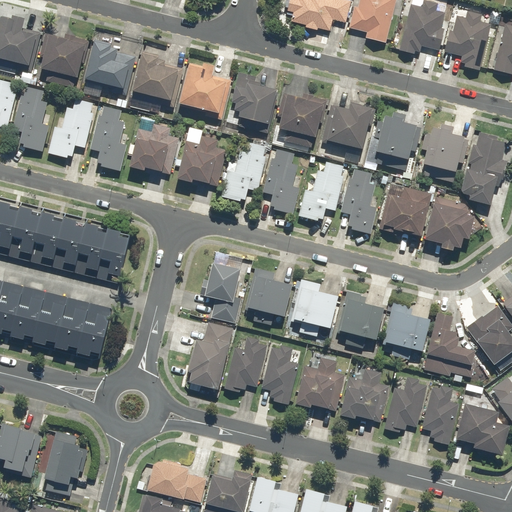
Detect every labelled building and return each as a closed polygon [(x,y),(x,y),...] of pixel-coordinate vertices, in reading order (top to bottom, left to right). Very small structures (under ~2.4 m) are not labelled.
[(289,0),(284,19),(306,25),(306,27),(317,30),(318,28),(330,30),(333,19),(346,22),(351,0),(289,0)] [(355,0),(349,28),(367,32),(366,36),(387,41),(396,1),(395,1),(394,0),(355,0)] [(405,23),(399,22),(397,30),(403,31),(399,50),(414,54),(415,50),(420,51),(422,47),(439,51),(444,28),(441,28),(445,12),(437,10),(438,3),(424,0),(422,0),(421,6),(410,4),(405,23)] [(449,29),(443,52),(463,57),(461,62),(466,64),(465,67),(479,70),(491,23),(481,20),(482,14),(467,10),(465,18),(456,15),(453,30),(449,29)] [(11,18),(0,15),(0,70),(4,71),(5,65),(31,72),(41,32),(32,30),(32,32),(22,30),(24,18),(15,16),(11,15),(11,18)] [(511,25),(505,24),(494,70),(511,74),(511,25)] [(75,36),(69,35),(68,39),(48,34),(40,68),(46,69),(45,72),(48,73),(46,81),(72,87),(75,77),(77,78),(86,41),(75,38),(75,36)] [(87,79),(83,93),(101,97),(104,84),(128,90),(136,57),(116,52),(117,49),(110,47),(111,44),(93,40),(84,79),(87,79)] [(151,96),(159,98),(158,104),(174,107),(182,70),(164,65),(165,61),(158,59),(158,56),(141,52),(129,104),(148,109),(151,96)] [(180,106),(188,108),(189,105),(206,110),(204,115),(221,120),(232,79),(222,77),(221,80),(211,78),(214,65),(202,62),(201,65),(189,62),(178,103),(181,103),(180,106)] [(36,85),(37,78),(32,77),(33,74),(23,71),(21,82),(36,85)] [(261,83),(246,79),(247,75),(238,72),(226,122),(269,133),(279,91),(260,86),(261,83)] [(0,127),(8,129),(15,93),(13,93),(15,83),(0,79),(0,127)] [(23,96),(21,95),(12,129),(19,131),(17,136),(16,142),(24,144),(23,146),(42,151),(49,125),(42,123),(47,102),(41,101),(44,91),(26,86),(23,96)] [(306,100),(287,94),(277,128),(287,131),(284,141),(311,148),(325,100),(307,95),(306,100)] [(127,98),(115,98),(115,108),(127,108),(127,98)] [(93,103),(75,99),(73,109),(67,108),(62,129),(54,127),(48,153),(67,157),(68,155),(72,156),(74,145),(85,148),(93,114),(90,113),(93,103)] [(362,149),(372,108),(350,103),(349,109),(330,104),(321,143),(335,146),(336,143),(362,149)] [(101,115),(98,114),(90,148),(99,150),(96,162),(101,163),(100,166),(121,171),(127,144),(120,142),(125,121),(120,120),(122,110),(103,105),(101,115)] [(139,115),(128,112),(125,123),(136,126),(139,115)] [(406,170),(417,125),(402,121),(403,118),(384,114),(382,122),(378,121),(374,138),(379,139),(373,162),(406,170)] [(132,154),(129,166),(144,170),(145,167),(162,171),(167,148),(175,150),(178,138),(169,136),(172,126),(146,119),(144,130),(138,129),(134,145),(131,144),(128,154),(132,154)] [(424,150),(426,150),(423,163),(426,164),(423,175),(453,182),(464,136),(450,133),(451,129),(440,127),(440,129),(432,127),(430,133),(428,133),(424,150)] [(180,166),(177,178),(192,182),(192,179),(210,183),(215,160),(223,162),(226,150),(216,147),(218,138),(195,132),(192,142),(186,140),(181,159),(176,158),(175,165),(180,166)] [(503,159),(507,142),(497,140),(497,136),(479,132),(476,147),(474,146),(470,161),(472,162),(470,169),(466,168),(461,191),(466,193),(465,198),(490,204),(497,177),(500,177),(502,170),(505,171),(508,161),(503,159)] [(233,198),(245,201),(247,189),(258,191),(266,156),(263,156),(265,146),(247,142),(245,152),(239,150),(237,163),(228,162),(220,198),(233,200),(233,198)] [(262,192),(269,193),(266,205),(274,206),(273,209),(292,214),(299,187),(292,186),(297,164),(292,163),(294,153),(276,149),(274,159),(271,158),(262,192)] [(343,166),(326,161),(324,172),(317,170),(312,191),(305,189),(298,216),(317,220),(318,218),(322,219),(325,208),(335,210),(343,176),(341,176),(343,166)] [(351,178),(348,178),(340,212),(350,214),(347,225),(352,226),(351,229),(371,234),(377,207),(370,205),(375,184),(370,183),(372,172),(354,168),(351,178)] [(412,171),(401,170),(400,180),(412,180),(412,171)] [(402,231),(421,236),(432,193),(404,186),(401,196),(388,193),(378,228),(395,232),(394,235),(401,237),(402,231)] [(441,247),(453,250),(454,246),(461,248),(463,237),(469,239),(475,216),(467,214),(468,210),(463,209),(465,204),(436,196),(425,238),(442,243),(441,247)] [(0,254),(7,256),(29,261),(51,267),(72,272),(94,278),(118,284),(129,239),(119,236),(120,231),(107,227),(106,233),(97,231),(98,225),(85,222),(83,227),(75,225),(76,220),(63,216),(62,222),(53,219),(54,214),(41,211),(40,216),(30,214),(32,209),(19,205),(18,211),(9,208),(10,203),(0,200),(0,254)] [(241,269),(211,262),(204,295),(214,297),(210,317),(236,323),(245,284),(237,283),(241,269)] [(253,275),(245,310),(248,311),(246,319),(272,325),(274,313),(284,315),(292,284),(274,280),(275,272),(261,269),(259,276),(253,275)] [(320,284),(301,279),(289,329),(317,336),(319,325),(330,328),(338,295),(318,291),(320,284)] [(0,332),(1,333),(2,328),(12,331),(11,335),(24,339),(25,334),(34,336),(33,341),(45,344),(46,339),(56,342),(55,347),(67,350),(68,345),(78,347),(77,352),(89,355),(91,350),(101,353),(112,309),(89,303),(67,297),(46,292),(23,286),(1,281),(0,280),(0,332)] [(367,296),(346,292),(338,333),(347,335),(345,344),(363,347),(365,337),(377,339),(384,306),(365,303),(367,296)] [(511,295),(502,303),(511,315),(511,295)] [(391,355),(409,359),(412,349),(422,351),(430,319),(411,314),(413,307),(392,302),(382,344),(393,346),(391,355)] [(482,314),(465,327),(494,364),(511,350),(511,318),(504,308),(502,310),(498,305),(483,316),(482,314)] [(423,370),(451,376),(451,373),(472,378),(474,369),(471,368),(475,349),(457,345),(459,337),(455,336),(456,331),(450,330),(453,317),(437,313),(423,370)] [(204,342),(196,339),(188,371),(192,372),(189,382),(218,389),(233,328),(209,322),(204,342)] [(259,343),(259,340),(247,337),(243,353),(233,351),(223,388),(240,392),(240,388),(245,390),(246,385),(257,387),(268,345),(259,343)] [(280,349),(271,347),(261,388),(270,390),(268,396),(275,398),(274,402),(289,405),(299,363),(290,361),(293,348),(280,345),(280,349)] [(323,358),(320,369),(304,365),(295,404),(310,407),(311,404),(328,408),(334,384),(342,386),(344,375),(335,373),(338,362),(323,358)] [(386,398),(389,386),(379,384),(382,371),(365,368),(362,380),(348,377),(340,414),(355,417),(356,415),(373,419),(379,396),(386,398)] [(407,424),(418,427),(427,386),(418,384),(419,380),(407,377),(404,390),(393,387),(383,428),(399,432),(400,429),(405,430),(407,424)] [(511,383),(507,377),(491,389),(500,400),(497,402),(511,420),(511,383)] [(432,386),(421,428),(431,431),(430,436),(436,438),(436,441),(448,444),(459,404),(450,402),(453,390),(441,387),(440,389),(432,386)] [(498,412),(464,403),(455,438),(475,443),(474,447),(502,454),(510,425),(496,421),(498,412)] [(32,477),(42,439),(34,437),(36,432),(2,423),(0,429),(0,458),(5,459),(2,470),(32,477)] [(68,487),(70,476),(77,478),(83,451),(78,450),(79,444),(75,443),(76,437),(56,432),(44,477),(41,488),(70,495),(72,488),(68,487)] [(162,459),(152,464),(146,490),(201,502),(207,478),(188,473),(189,469),(180,467),(181,463),(162,459)] [(232,478),(213,473),(203,511),(205,511),(243,511),(253,474),(234,469),(232,478)] [(275,481),(257,476),(247,511),(293,511),(298,494),(274,487),(275,481)] [(325,493),(305,488),(299,511),(344,511),(346,505),(323,499),(325,493)] [(178,511),(180,508),(159,503),(160,497),(144,494),(140,511),(178,511)] [(12,500),(0,497),(0,511),(19,511),(20,510),(11,507),(12,500)] [(372,505),(354,500),(350,511),(373,511),(371,511),(372,505)]
